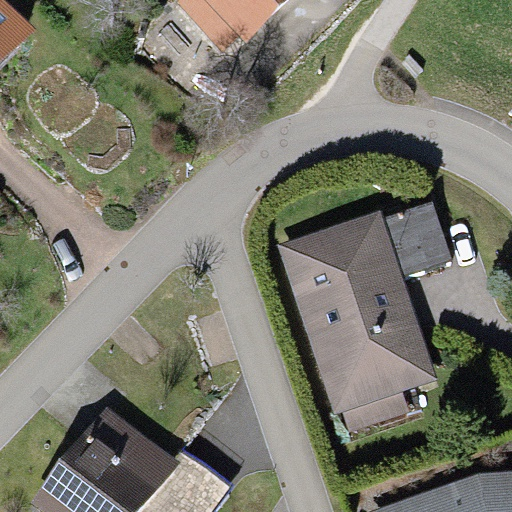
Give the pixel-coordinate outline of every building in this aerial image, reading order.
[(0,0),(0,16),(14,0),(0,0)] [(187,0),(231,52),(293,0),(187,0)] [(432,201),(286,249),(338,407),(429,377),(396,277),(451,259),(432,201)] [(102,417),(28,497),(43,511),(160,511),(181,490),(102,417)] [(511,511),(511,475),(480,478),(386,511),(511,511)]
